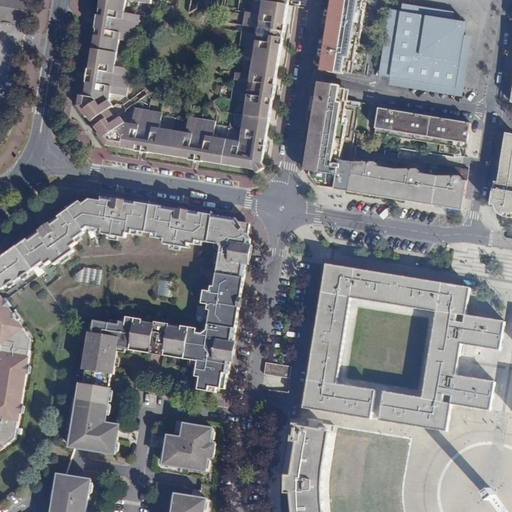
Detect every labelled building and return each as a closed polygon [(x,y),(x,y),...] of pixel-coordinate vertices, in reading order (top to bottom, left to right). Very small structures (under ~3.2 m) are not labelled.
[(0,0),(0,23),(27,28),(31,0),(0,0)] [(101,0),(98,17),(96,30),(90,70),(88,83),(85,97),(81,96),(79,105),(88,117),(89,117),(100,133),(99,133),(109,147),(136,151),(149,153),(189,160),(202,162),(255,171),(257,174),(265,169),(263,165),(264,157),(273,101),(284,36),(289,0),(101,0)] [(335,0),(332,21),(324,69),(350,74),(352,62),(354,62),(358,40),(360,40),(365,10),(363,10),(364,0),(335,0)] [(391,9),(402,11),(403,6),(409,7),(410,0),(387,0),(392,1),(391,9)] [(456,89),(467,22),(421,14),(402,11),(391,9),(380,76),(423,83),(422,87),(434,89),(434,85),(456,89)] [(347,90),(321,85),(313,135),(307,171),(311,171),(310,175),(319,187),(463,211),(468,182),(464,181),(464,180),(463,180),(463,179),(462,178),(461,177),(460,177),(459,177),(439,177),(422,174),(421,174),(421,173),(421,172),(420,171),(419,171),(419,170),(418,170),(417,170),(416,170),(414,170),(396,170),(380,167),(379,166),(379,165),(378,164),(377,163),(376,163),(355,163),(341,161),(347,126),(344,125),(347,105),(348,102),(346,101),(345,100),(347,90)] [(464,181),(468,182),(470,169),(399,158),(356,151),(360,131),(356,130),(359,107),(347,105),(344,125),(347,126),(341,161),(355,163),(376,163),(377,163),(378,164),(379,165),(379,166),(380,167),(396,170),(414,170),(416,170),(417,170),(418,170),(419,170),(419,171),(420,171),(421,172),(421,173),(421,174),(422,174),(439,177),(459,177),(460,177),(461,177),(462,178),(463,179),(463,180),(464,180),(464,181)] [(393,111),(379,109),(378,115),(375,114),(375,119),(378,120),(375,134),(389,136),(393,111)] [(393,111),(389,136),(402,139),(406,113),(393,111)] [(406,113),(402,139),(414,141),(419,115),(406,113)] [(419,115),(414,141),(427,143),(432,117),(419,115)] [(432,117),(427,143),(440,145),(445,119),(432,117)] [(457,121),(445,119),(440,145),(453,147),(457,121)] [(466,149),(470,123),(457,121),(453,147),(466,149)] [(511,134),(507,133),(505,142),(502,141),(502,142),(492,205),(496,206),(496,207),(497,209),(497,210),(498,211),(498,212),(499,213),(500,214),(502,215),(503,216),(505,217),(506,215),(507,215),(508,215),(510,215),(511,215),(511,214),(511,134)] [(47,226),(18,247),(24,255),(34,270),(44,263),(46,266),(52,262),(55,266),(75,252),(72,248),(77,244),(76,241),(84,234),(84,232),(92,226),(106,228),(105,232),(127,236),(128,231),(133,232),(135,228),(160,232),(159,237),(166,238),(165,242),(190,246),(191,242),(196,243),(197,239),(219,242),(222,249),(217,273),(245,278),(252,239),(237,219),(102,197),(101,201),(91,200),(83,205),(81,202),(47,226)] [(24,255),(18,247),(1,259),(0,257),(0,285),(5,292),(17,284),(15,283),(20,278),(23,282),(36,272),(34,270),(24,255)] [(328,265),(309,380),(306,396),(304,408),(333,413),(351,416),(372,419),(377,391),(359,388),(338,384),(346,337),(352,300),(368,303),(400,308),(428,312),(437,314),(434,332),(430,356),(426,381),(423,398),(401,395),(385,392),(380,421),(414,426),(426,428),(448,432),(450,421),(452,404),(469,407),(491,411),(496,382),(462,377),(457,376),(459,362),(462,344),(482,347),(501,350),(506,322),(467,315),(471,288),(452,285),(331,265),(328,265)] [(102,284),(102,271),(78,270),(77,283),(102,284)] [(228,375),(229,375),(231,363),(239,318),(244,283),(245,278),(217,273),(217,274),(215,288),(211,287),(210,293),(205,292),(203,305),(208,306),(208,311),(211,312),(208,332),(204,334),(199,333),(199,329),(184,326),(183,329),(168,327),(169,324),(154,322),(154,325),(141,323),(142,319),(127,317),(126,321),(119,321),(119,324),(94,320),(91,332),(88,332),(82,369),(85,370),(84,384),(108,388),(110,374),(113,374),(118,349),(132,351),(132,348),(138,349),(139,347),(147,349),(171,353),(179,354),(179,355),(185,356),(185,359),(199,361),(197,377),(201,378),(199,390),(217,393),(217,389),(225,390),(228,375)] [(3,297),(0,299),(0,341),(6,351),(10,351),(9,356),(5,356),(0,385),(0,452),(12,444),(15,429),(20,429),(33,351),(28,351),(30,335),(3,297)] [(84,384),(80,383),(70,446),(114,454),(119,425),(104,423),(109,388),(108,388),(84,384)] [(324,511),(323,511),(322,511),(322,503),(323,502),(324,500),(323,498),(321,498),(321,494),(321,491),(323,490),(323,488),(323,487),(321,487),(321,484),(322,484),(324,482),(323,480),(321,480),(322,472),(323,472),(325,470),(324,469),(323,467),(324,460),(325,460),(326,459),(327,457),(327,456),(326,455),(325,455),(326,449),(328,447),(329,445),(328,444),(327,443),(327,440),(329,440),(330,438),(330,436),(329,435),(328,435),(328,430),(323,428),(322,430),(312,428),(301,426),(301,425),(295,424),(292,442),(298,443),(292,476),(286,475),(286,494),(292,494),(293,511),(324,511)] [(205,450),(206,445),(208,431),(179,426),(178,431),(176,431),(169,437),(168,438),(163,438),(159,466),(202,473),(204,460),(209,460),(210,451),(205,450)] [(91,511),(97,481),(64,476),(58,511),(91,511)] [(496,495),(491,488),(483,493),(488,500),(496,495)] [(179,503),(180,499),(170,497),(168,511),(200,511),(202,503),(192,501),(191,505),(179,503)]
